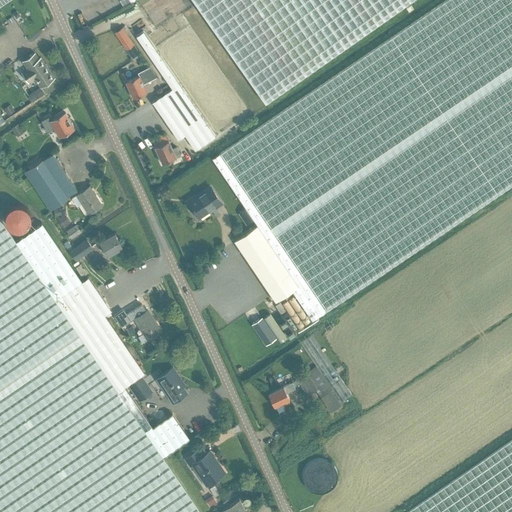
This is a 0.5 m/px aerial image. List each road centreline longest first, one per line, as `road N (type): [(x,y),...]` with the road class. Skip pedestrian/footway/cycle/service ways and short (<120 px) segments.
road 1 (residential): [(288,511),(170,254)]
road 2 (unclassified): [(170,254),(53,0)]
